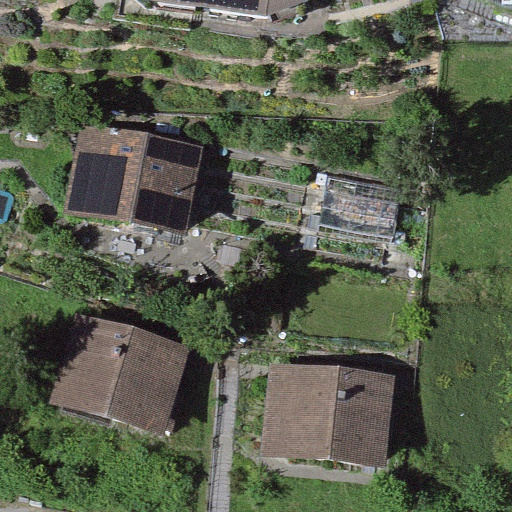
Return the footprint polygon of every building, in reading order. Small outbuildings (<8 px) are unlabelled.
[(266,22),(316,2),(316,0),(136,0),(141,3),(266,22)] [(67,220),(187,244),(205,151),(85,127),(67,220)] [(329,178),(319,233),(395,246),(405,191),(329,178)] [(52,409),(167,442),(194,352),(78,318),(52,409)] [(264,462),(388,474),(396,380),(273,368),(264,462)]
